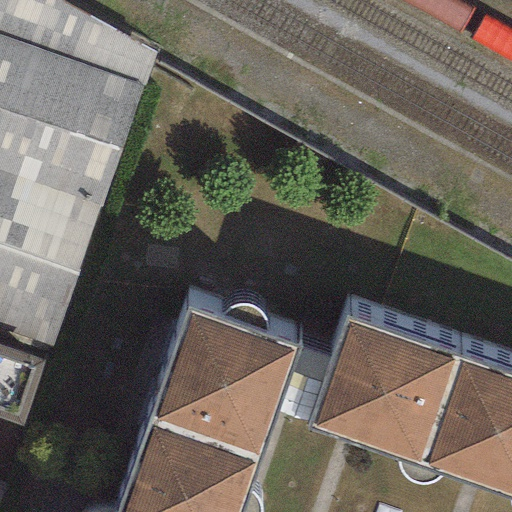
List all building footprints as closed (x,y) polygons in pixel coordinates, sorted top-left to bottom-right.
[(58,0),(0,0),(0,332),(52,348),(155,51),(58,0)] [(187,312),(148,423),(260,461),(272,423),(297,350),(260,338),(265,330),(262,319),(259,314),(253,309),(247,306),(237,307),(231,308),(224,312),(221,317),(221,324),(187,312)] [(511,511),(511,378),(456,359),(345,319),(332,358),(308,430),(397,461),(396,465),(399,475),(416,485),(426,484),(435,479),(438,475),(508,499),(509,511),(511,511)] [(42,360),(0,346),(0,420),(22,428),(42,360)] [(249,492),(260,461),(148,423),(116,511),(258,511),(259,511),(258,502),(254,496),(249,492)]
